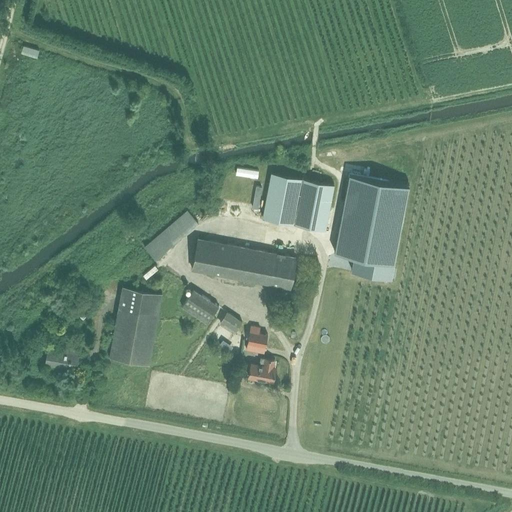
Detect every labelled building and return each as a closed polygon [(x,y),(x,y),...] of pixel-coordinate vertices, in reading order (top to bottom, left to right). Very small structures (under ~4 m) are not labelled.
[(325,229),(334,183),(271,171),(262,217),(325,229)] [(409,184),(349,172),(334,251),(394,262),(409,184)] [(155,258),(198,221),(187,208),(144,245),(155,258)] [(290,287),(296,256),(198,237),(192,269),(290,287)] [(149,363),(162,292),(123,284),(110,356),(149,363)] [(207,322),(219,305),(193,288),(182,305),(207,322)] [(87,298),(80,303),(88,315),(95,310),(87,298)] [(242,320),(227,310),(219,322),(234,333),(242,320)] [(258,326),(249,325),(246,349),(264,351),(266,333),(257,332),(258,326)] [(80,341),(88,339),(85,328),(77,330),(80,341)] [(76,367),(79,350),(66,347),(66,350),(48,347),(45,364),(56,366),(56,364),(76,367)] [(260,357),(259,364),(251,363),(248,376),(273,380),(276,368),(273,367),(275,359),(260,357)]
